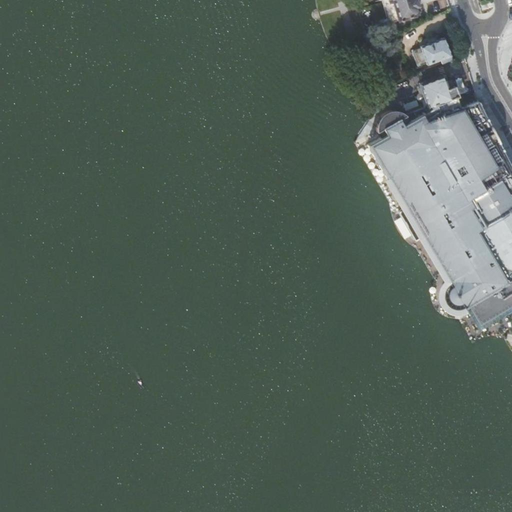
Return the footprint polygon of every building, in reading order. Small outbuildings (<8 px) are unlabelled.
[(381,0),(388,19),(401,15),(402,19),(410,16),(409,13),(413,12),(416,7),(415,5),(420,2),(419,0),(381,0)] [(414,49),(418,64),(426,61),(426,63),(440,59),(441,63),(451,59),(443,37),(420,45),(421,46),(414,49)] [(418,64),(413,66),(415,72),(441,63),(440,59),(426,63),(426,61),(418,64)] [(442,75),(420,82),(426,101),(423,102),(424,105),(404,112),(407,118),(420,111),(424,119),(459,107),(456,95),(457,95),(454,85),(446,87),(442,75)] [(373,137),(411,206),(398,212),(413,238),(420,234),(446,278),(444,279),(442,281),(440,284),(439,287),(439,290),(439,292),(439,294),(440,296),(440,298),(441,300),(445,304),(448,305),(449,306),(452,306),(454,307),(456,306),(459,306),(460,305),(462,305),(505,280),(508,285),(511,282),(511,168),(503,152),(500,145),(490,125),(478,101),(459,107),(424,119),(420,111),(407,118),(401,121),(386,129),(384,131),(373,137)] [(386,129),(401,121),(398,115),(382,124),(386,129)] [(398,212),(411,206),(373,137),(365,141),(385,175),(386,175),(404,205),(397,209),(398,212)] [(511,282),(508,285),(505,280),(462,305),(463,306),(464,307),(467,308),(472,308),(476,307),(479,306),(483,303),(492,317),(503,310),(506,295),(511,290),(511,282)] [(511,304),(511,290),(506,295),(503,310),(511,304)] [(464,307),(463,306),(474,327),(492,317),(483,303),(479,306),(476,307),(472,308),(467,308),(464,307)]
